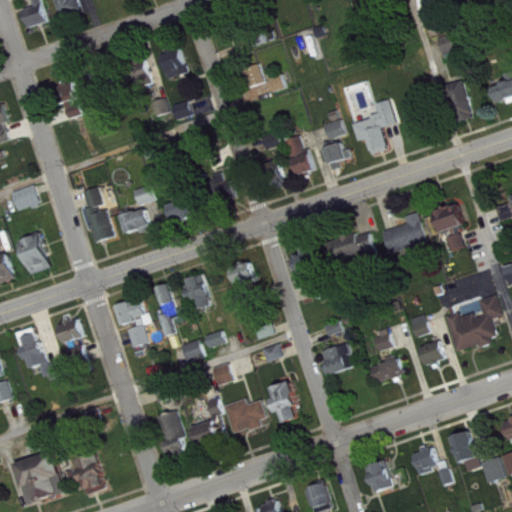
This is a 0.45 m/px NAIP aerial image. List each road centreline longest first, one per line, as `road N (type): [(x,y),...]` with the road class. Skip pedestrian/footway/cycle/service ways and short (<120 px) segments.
road 1 (secondary): [(511,135),(0,311)]
road 2 (residential): [(0,4),(165,511)]
road 3 (residential): [(190,0),(336,441)]
road 4 (residential): [(125,511),(511,379)]
road 5 (residential): [(0,67),(192,3)]
